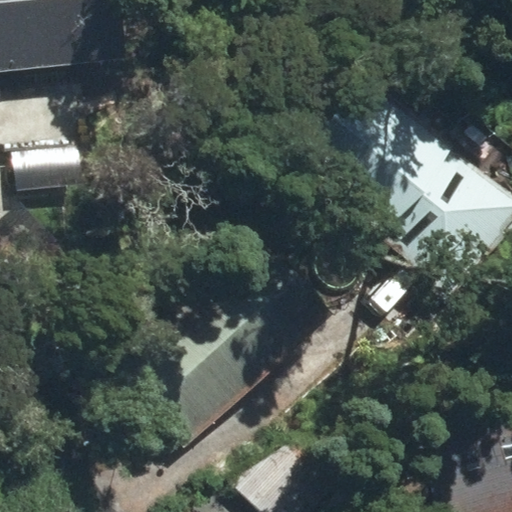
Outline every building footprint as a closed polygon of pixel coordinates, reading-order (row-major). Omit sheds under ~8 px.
[(100,0),(0,0),(0,60),(107,45),(100,0)] [(346,62),(281,130),(387,231),(373,245),(432,301),(511,216),(511,198),(457,146),(446,157),(346,62)] [(179,444),(311,312),(236,237),(104,368),(179,444)] [(199,454),(257,511),(279,511),(414,376),(345,307),(199,454)] [(511,511),(511,379),(399,399),(418,511),(511,511)]
